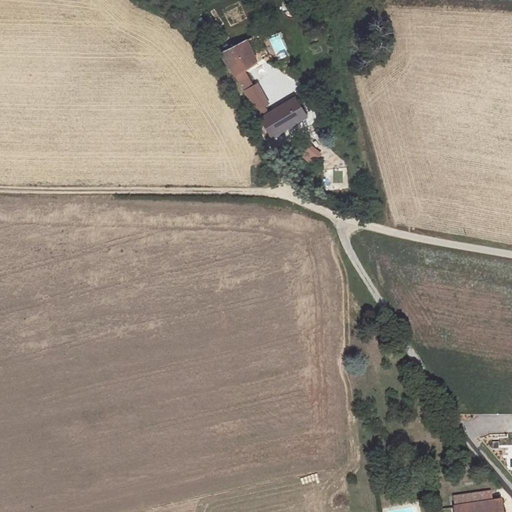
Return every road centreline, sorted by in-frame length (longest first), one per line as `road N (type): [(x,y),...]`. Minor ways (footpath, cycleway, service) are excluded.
road 1 (unknown): [(468,438),(323,211)]
road 2 (track): [(260,190),(0,190)]
road 3 (unclassified): [(511,254),(378,229),(283,189)]
